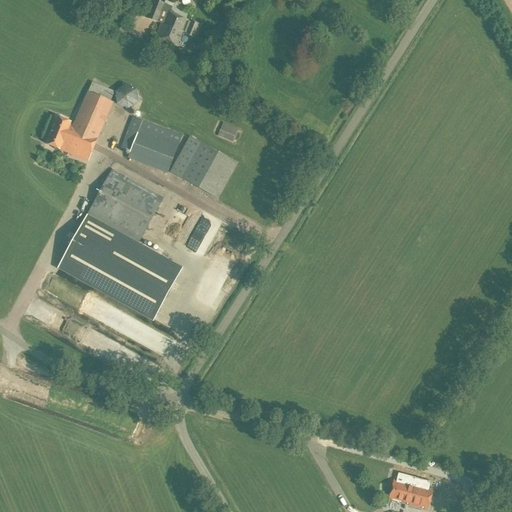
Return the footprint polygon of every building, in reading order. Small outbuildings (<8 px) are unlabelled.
[(148,14),(164,20),(162,25),(161,25),(155,38),(178,47),(184,32),(186,33),(185,34),(194,38),(200,25),(190,21),(190,22),(188,21),(188,20),(170,13),(172,8),(153,0),(148,14)] [(126,19),(134,22),(138,10),(130,7),(126,19)] [(103,17),(99,24),(103,26),(103,27),(117,35),(123,24),(108,16),(106,19),(103,17)] [(88,161),(113,102),(110,101),(114,92),(92,83),(88,92),(74,126),(70,124),(71,123),(57,117),(46,144),(53,147),(54,149),(57,150),(59,149),(88,161)] [(128,109),(138,102),(137,89),(125,85),(115,92),(117,105),(128,109)] [(167,173),(182,136),(133,117),(121,148),(159,162),(156,169),(167,173)] [(233,143),(238,129),(223,123),(217,136),(233,143)] [(217,198),(236,163),(190,137),(171,173),(217,198)] [(138,243),(149,224),(163,198),(112,170),(88,215),(138,243)] [(86,218),(56,272),(152,325),(182,271),(86,218)] [(216,221),(213,231),(220,233),(223,223),(216,221)] [(410,490),(411,485),(394,480),(388,501),(403,504),(407,490),(410,490)] [(404,505),(404,504),(417,508),(423,488),(411,485),(410,490),(407,490),(403,504),(404,505)]
